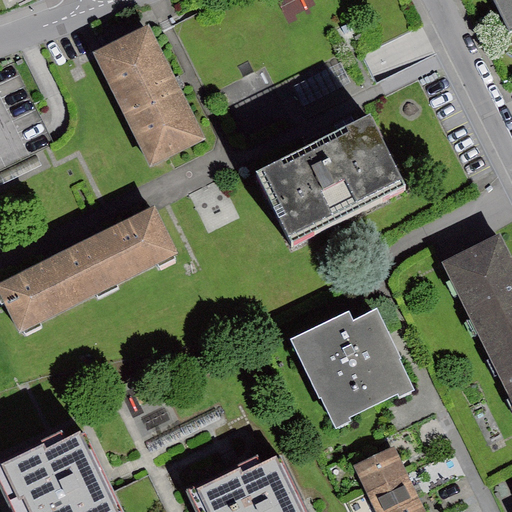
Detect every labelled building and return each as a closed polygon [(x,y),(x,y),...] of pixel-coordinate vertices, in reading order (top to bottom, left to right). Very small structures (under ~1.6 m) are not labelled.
[(511,0),(493,0),(510,34),(511,33),(511,0)] [(356,21),(342,27),(345,34),(360,27),(356,21)] [(150,25),(92,53),(149,170),(158,167),(208,142),(158,39),(150,25)] [(343,62),(294,86),(305,107),(353,83),(343,62)] [(370,115),(255,172),(290,241),(404,183),(370,115)] [(37,157),(0,176),(0,186),(42,166),(37,157)] [(225,182),(194,192),(207,231),(238,221),(225,182)] [(155,211),(76,250),(98,297),(178,257),(155,211)] [(511,257),(501,236),(442,266),(484,349),(511,334),(511,257)] [(76,250),(0,287),(0,296),(21,338),(98,297),(76,250)] [(350,311),(290,339),(319,398),(322,397),(337,428),(351,421),(349,418),(398,394),(399,397),(414,390),(400,359),(402,358),(377,308),(354,319),(350,311)] [(511,334),(484,349),(511,405),(511,334)] [(62,439),(0,467),(0,487),(12,511),(120,511),(112,493),(85,438),(66,448),(62,439)] [(395,448),(355,467),(366,490),(406,471),(403,464),(395,448)] [(241,474),(199,495),(207,511),(307,511),(282,460),(243,479),(241,474)] [(406,471),(366,490),(375,511),(384,511),(418,496),(416,491),(406,471)] [(418,496),(384,511),(425,511),(418,496)]
